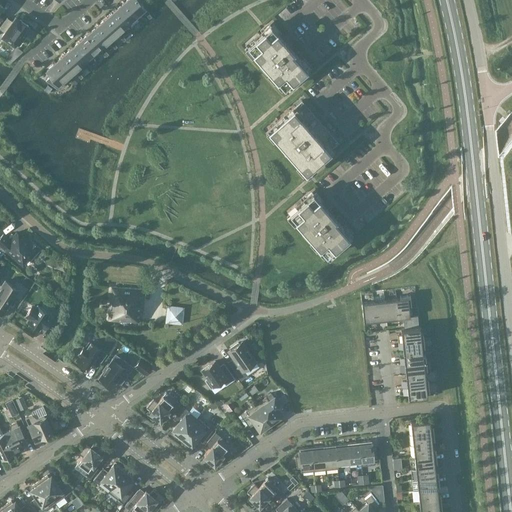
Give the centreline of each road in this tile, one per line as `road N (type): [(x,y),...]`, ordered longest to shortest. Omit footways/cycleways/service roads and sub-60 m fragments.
road 1 (primary): [(510,511),(469,129),(446,0)]
road 2 (residential): [(111,411),(252,310),(139,258),(61,246),(0,193)]
road 3 (unclassified): [(511,335),(484,98)]
road 4 (residential): [(381,414),(299,424),(207,489)]
road 5 (residential): [(359,0),(383,27),(356,57),(399,112),(381,127),(382,145)]
road 6 (residential): [(456,511),(445,407),(392,412)]
road 7 (unclassified): [(111,411),(0,333)]
road 8 (unclassified): [(207,489),(111,411)]
road 9 (unclassified): [(97,421),(194,497)]
